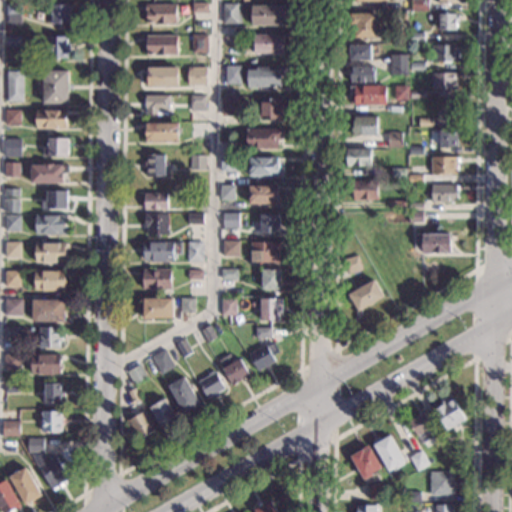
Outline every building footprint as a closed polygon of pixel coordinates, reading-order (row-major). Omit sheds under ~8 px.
[(427,0),(427,10),(411,10),(411,0),(427,0)] [(207,13),(192,12),(192,3),(207,4),(207,13)] [(22,15),(5,14),(5,4),(22,5),(22,15)] [(69,24),(48,23),(48,15),(52,15),(53,4),(70,4),(69,24)] [(175,15),(178,15),(178,20),(176,20),(176,23),(146,23),(146,11),(144,11),(144,4),(176,4),(175,15)] [(238,23),(223,23),(223,4),(239,4),(238,23)] [(286,14),(283,14),(283,25),(251,24),(251,6),(287,6),(286,14)] [(374,28),(377,29),(377,35),(375,35),(375,37),(349,37),(349,13),(375,14),(374,28)] [(454,15),(458,15),(458,22),(455,22),(455,30),(439,30),(439,13),(454,14),(454,15)] [(407,28),(407,43),(392,42),(392,28),(407,28)] [(424,42),(410,42),(410,33),(424,34),(424,42)] [(177,54),(145,54),(146,35),(177,36),(177,54)] [(207,35),(207,53),(192,53),(192,35),(207,35)] [(234,44),(221,43),(221,35),(234,35),(234,44)] [(282,42),(284,42),(284,46),(282,46),(282,52),(254,52),(254,35),(282,35),(282,42)] [(22,36),(22,46),(6,45),(6,36),(22,36)] [(67,44),(68,44),(68,52),(67,52),(67,58),(57,58),(57,60),(47,60),(47,36),(67,36),(67,44)] [(370,60),(349,60),(349,52),(347,52),(347,47),(349,47),(349,45),(370,45),(370,60)] [(457,46),(459,46),(459,52),(457,52),(457,63),(432,63),(432,45),(457,45),(457,46)] [(406,74),(390,74),(391,55),(407,55),(406,74)] [(423,71),(410,70),(410,62),(424,62),(423,71)] [(241,83),(226,83),(226,65),(241,66),(241,83)] [(177,86),(169,86),(169,87),(163,87),(163,86),(147,86),(147,82),(144,82),(144,75),(146,75),(147,66),(178,67),(177,86)] [(373,83),(349,82),(349,75),(347,75),(347,70),(350,70),(350,66),(373,67),(373,83)] [(205,76),(190,75),(190,67),(205,67),(205,76)] [(283,76),(279,76),(279,86),(257,86),(256,90),(247,89),(248,67),(283,68),(283,76)] [(22,100),(6,99),(7,71),(23,72),(22,100)] [(67,82),(68,82),(68,92),(67,92),(67,103),(43,103),(43,71),(67,71),(67,82)] [(457,89),(431,88),(432,73),(457,74),(457,89)] [(385,85),(385,104),(353,104),(353,95),(348,95),(349,84),(385,85)] [(407,100),(394,99),(395,87),(407,88),(407,100)] [(423,98),(410,98),(410,90),(424,90),(423,98)] [(169,111),(168,111),(168,115),(147,114),(147,108),(144,108),(144,105),(142,105),(142,101),(145,101),(145,95),(169,95),(169,111)] [(204,110),(189,110),(190,96),(204,96),(204,110)] [(239,98),(238,115),(222,115),(222,97),(239,98)] [(280,103),(282,103),(282,113),(279,113),(279,119),(260,119),(260,100),(280,100),(280,103)] [(457,118),(444,118),(444,110),(441,110),(441,102),(444,102),(444,100),(457,100),(457,118)] [(67,110),(66,116),(65,116),(64,129),(35,127),(36,108),(67,110)] [(20,125),(5,125),(5,110),(20,111),(20,125)] [(377,135),(352,135),(352,121),(354,121),(354,117),(377,117),(377,135)] [(432,127),(418,126),(418,119),(432,119),(432,127)] [(204,123),(204,137),(189,136),(190,122),(204,123)] [(177,141),(145,141),(145,124),(177,125),(177,141)] [(283,139),(276,139),(276,148),(246,148),(246,129),(283,129),(283,139)] [(456,147),(439,147),(440,130),(456,130),(456,147)] [(401,147),(387,147),(388,132),(402,133),(401,147)] [(20,148),(6,148),(6,137),(20,137),(20,148)] [(67,155),(42,155),(42,149),(47,149),(47,137),(67,138),(67,155)] [(423,147),(422,155),(409,154),(409,146),(423,147)] [(370,149),(370,166),(347,165),(347,161),(342,161),(343,148),(370,149)] [(234,158),(235,158),(235,171),(220,171),(220,157),(219,157),(219,150),(234,151),(234,158)] [(163,163),(168,163),(168,174),(164,174),(164,176),(145,176),(145,169),(141,168),(141,162),(146,163),(146,155),(163,155),(163,163)] [(204,170),(190,169),(190,156),(204,156),(204,170)] [(456,174),(430,174),(431,157),(432,157),(457,158),(456,174)] [(277,176),(249,176),(249,158),(277,159),(277,176)] [(19,177),(5,177),(5,162),(19,162),(19,177)] [(68,173),(61,173),(61,183),(31,184),(31,164),(68,164),(68,173)] [(405,179),(392,179),(392,169),(405,169),(405,179)] [(422,183),(409,183),(409,175),(422,176),(422,183)] [(378,200),(352,199),(352,191),(348,191),(348,181),(378,182),(378,200)] [(455,186),(458,186),(458,191),(455,191),(455,202),(449,202),(449,204),(439,204),(439,202),(431,202),(431,184),(455,184),(455,186)] [(278,204),(248,204),(249,185),(278,186),(278,204)] [(234,199),(221,198),(221,186),(232,186),(235,186),(234,199)] [(19,197),(4,196),(4,188),(19,189),(19,197)] [(66,209),(41,208),(41,201),(47,201),(47,190),(67,191),(66,209)] [(166,210),(141,209),(141,204),(144,204),(144,193),(166,194),(166,210)] [(203,193),(202,211),(187,210),(188,193),(203,193)] [(18,199),(18,212),(4,212),(5,199),(18,199)] [(405,209),(390,209),(390,201),(405,201),(405,209)] [(422,213),(422,222),(409,222),(409,212),(422,213)] [(202,223),(187,223),(188,213),(202,213),(202,223)] [(238,228),(223,227),(223,213),(238,213),(238,228)] [(168,234),(146,233),(147,227),(144,227),(144,214),(168,214),(168,234)] [(278,233),(259,233),(260,214),(279,214),(278,233)] [(67,221),(64,221),(64,225),(67,225),(67,230),(65,230),(65,234),(34,233),(34,215),(67,215),(67,221)] [(20,230),(6,230),(7,216),(20,216),(20,230)] [(449,254),(421,254),(421,247),(414,247),(414,233),(450,234),(449,254)] [(181,253),(174,253),(174,260),(144,260),(144,241),(181,241),(181,253)] [(238,255),(223,255),(223,241),(238,242),(238,255)] [(279,262),(251,261),(251,241),(280,242),(279,262)] [(20,257),(5,256),(6,242),(20,242),(20,257)] [(65,249),(64,249),(64,252),(66,252),(66,258),(64,258),(64,261),(34,261),(34,242),(65,242),(65,249)] [(203,243),(202,261),(188,261),(188,242),(203,243)] [(361,270),(348,274),(344,259),(357,255),(361,270)] [(170,289),(142,288),(143,269),(170,269),(170,289)] [(279,281),(282,281),(282,286),(280,286),(280,289),(262,289),(262,269),(279,269),(279,281)] [(64,281),(66,281),(66,285),(64,285),(64,289),(34,289),(34,270),(64,270),(64,281)] [(202,280),(188,280),(188,270),(203,270),(202,280)] [(236,278),(222,278),(223,270),(236,271),(236,278)] [(20,286),(4,286),(5,271),(20,272),(20,286)] [(375,280),(384,296),(362,308),(361,314),(355,313),(356,308),(348,295),(375,280)] [(204,298),(203,307),(200,307),(193,312),(179,312),(180,297),(204,298)] [(172,317),(154,317),(154,318),(143,319),(142,298),(171,298),(172,317)] [(235,315),(221,315),(222,298),(235,298),(235,315)] [(280,311),(278,311),(278,320),(260,320),(260,298),(281,298),(280,311)] [(20,315),(4,314),(5,299),(21,299),(20,315)] [(63,321),(54,321),(54,323),(49,323),(49,320),(32,320),(32,299),(63,299),(63,321)] [(216,337),(207,342),(200,329),(209,325),(216,337)] [(19,337),(5,336),(5,327),(19,328),(19,337)] [(59,333),(61,333),(61,341),(59,341),(59,348),(39,348),(39,327),(59,327),(59,333)] [(271,336),(264,337),(264,338),(255,337),(255,328),(271,328),(271,336)] [(191,353),(183,357),(175,343),(183,338),(191,353)] [(279,352),(271,356),(274,361),(269,364),(270,366),(265,368),(264,367),(257,371),(248,354),(265,344),(266,347),(274,342),(279,352)] [(174,366),(160,373),(151,357),(164,349),(174,366)] [(61,360),(59,359),(59,363),(61,363),(61,368),(59,368),(59,374),(30,373),(31,353),(61,354),(61,360)] [(20,357),(26,357),(26,367),(19,367),(19,369),(3,369),(4,354),(20,354),(20,357)] [(233,362),(240,359),(248,374),(240,378),(241,380),(232,386),(218,361),(229,355),(233,362)] [(145,377),(132,384),(126,372),(139,365),(145,377)] [(225,389),(222,390),(223,391),(208,398),(199,381),(210,376),(208,373),(214,369),(225,389)] [(200,404),(183,413),(168,385),(184,376),(200,404)] [(18,392),(5,392),(5,384),(18,384),(18,392)] [(60,402),(45,402),(46,384),(61,384),(60,402)] [(139,401),(132,405),(129,400),(131,399),(127,392),(133,389),(139,401)] [(464,420),(455,425),(457,429),(451,432),(449,428),(444,431),(432,410),(438,406),(437,404),(445,400),(446,402),(452,399),(464,420)] [(174,417),(169,420),(171,423),(166,426),(164,422),(159,425),(150,408),(164,400),(174,417)] [(62,419),(64,419),(64,424),(61,424),(61,432),(41,432),(41,412),(62,411),(62,419)] [(153,430),(137,439),(134,432),(131,433),(128,428),(131,426),(127,419),(142,411),(153,430)] [(431,427),(429,428),(434,436),(419,444),(414,436),(417,435),(409,421),(424,413),(431,427)] [(19,420),(2,420),(2,436),(19,436),(19,420)] [(404,462),(403,462),(404,465),(396,469),(394,466),(386,471),(372,446),(374,444),(373,442),(379,439),(380,441),(390,436),(404,462)] [(463,445),(460,447),(463,453),(456,457),(448,441),(458,436),(463,445)] [(451,450),(443,454),(436,442),(445,437),(451,450)] [(43,439),(42,452),(28,452),(28,438),(43,439)] [(380,468),(371,472),(373,476),(363,481),(351,457),(361,451),(360,449),(368,445),(380,468)] [(428,465),(417,471),(408,456),(419,450),(428,465)] [(46,462),(56,457),(59,462),(61,461),(64,466),(62,468),(67,478),(62,481),(64,484),(58,487),(56,485),(50,488),(31,454),(41,454),(46,462)] [(29,476),(31,475),(34,480),(32,481),(40,495),(23,504),(8,476),(24,467),(29,476)] [(453,495),(429,494),(430,472),(453,473),(453,495)] [(19,505),(12,509),(13,511),(11,511),(1,511),(0,510),(0,481),(4,479),(19,505)] [(382,498),(368,498),(369,485),(382,485),(382,498)] [(419,501),(403,501),(403,492),(419,492),(419,501)] [(274,511),(255,511),(253,508),(268,500),(274,511)]
